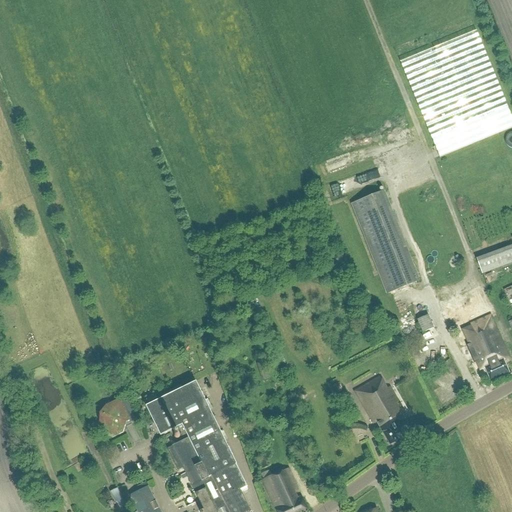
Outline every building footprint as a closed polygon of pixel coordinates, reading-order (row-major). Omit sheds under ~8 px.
[(402,63),(440,156),(511,125),(511,119),(476,32),(402,63)] [(511,250),(478,263),(483,277),(511,266),(511,250)] [(380,275),(387,293),(420,281),(413,262),(380,275)] [(461,330),(479,372),(485,369),(491,383),(508,375),(502,362),(510,358),(491,316),(461,330)] [(376,422),(390,446),(412,434),(402,415),(405,413),(390,388),(387,389),(380,377),(355,393),(373,424),(376,422)] [(197,383),(169,396),(147,407),(161,436),(178,428),(185,442),(168,450),(179,471),(184,468),(205,511),(251,511),(241,492),(247,489),(236,466),(237,465),(197,383)] [(101,415),(102,418),(101,421),(108,436),(112,437),(122,432),(124,429),(121,428),(123,423),(131,420),(121,402),(119,400),(106,406),(105,410),(102,411),(101,415)] [(263,479),(278,511),(304,511),(308,510),(302,498),(299,499),(296,493),(299,491),(288,468),(263,479)] [(129,493),(138,511),(160,511),(147,484),(129,493)]
